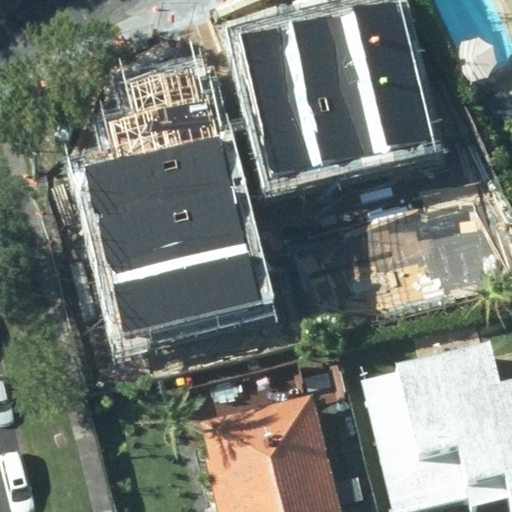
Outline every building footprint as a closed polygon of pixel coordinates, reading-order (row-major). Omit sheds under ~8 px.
[(434,146),(398,0),(356,0),(341,4),(379,160),(434,146)] [(379,160),(341,4),(286,17),(324,173),(379,160)] [(324,173),(286,17),(231,31),(269,187),(324,173)] [(91,190),(219,158),(200,83),(101,108),(107,131),(78,138),(91,190)] [(219,158),(91,190),(104,240),(232,208),(219,158)] [(232,208),(104,240),(117,289),(245,257),(232,208)] [(245,257),(117,289),(130,339),(257,307),(245,257)] [(486,360),(355,392),(384,511),(460,511),(496,503),(498,511),(511,511),(511,406),(498,410),(486,360)] [(209,511),(326,511),(299,407),(189,436),(209,511)]
